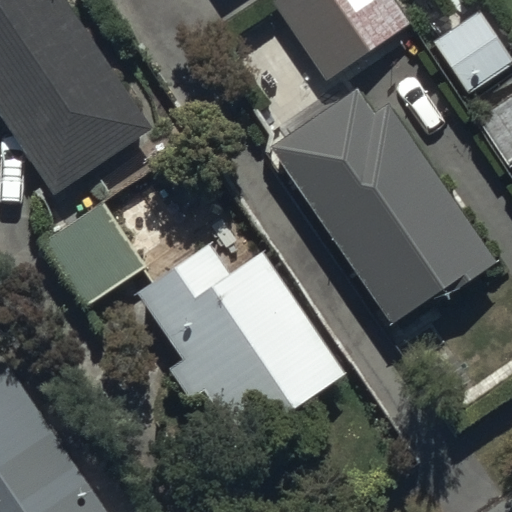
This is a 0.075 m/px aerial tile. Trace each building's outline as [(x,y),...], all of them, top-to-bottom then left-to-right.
[(0,0),(0,122),(46,192),(147,125),(62,0),(0,0)] [(394,0),(276,0),(328,77),(409,22),(394,0)] [(511,55),(480,8),(434,39),(470,92),(511,63),(511,55)] [(511,83),(468,113),(501,164),(510,158),(511,159),(511,83)] [(349,86),(265,142),(387,326),(472,270),(488,259),(382,100),(366,110),(349,86)] [(94,300),(146,264),(102,203),(51,239),(94,300)] [(203,241),(130,289),(175,356),(163,364),(183,394),(195,386),(232,441),(304,393),(339,370),(256,246),(222,269),(203,241)] [(0,511),(103,511),(0,360),(0,511)]
